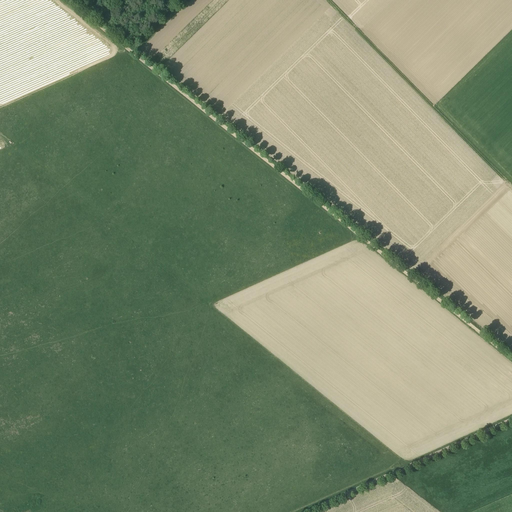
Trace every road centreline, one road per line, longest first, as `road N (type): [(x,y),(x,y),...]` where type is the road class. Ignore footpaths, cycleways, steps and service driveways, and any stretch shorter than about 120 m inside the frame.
road 1 (track): [(511,359),(69,0)]
road 2 (track): [(325,0),(511,187)]
road 3 (unclassified): [(305,511),(511,418)]
